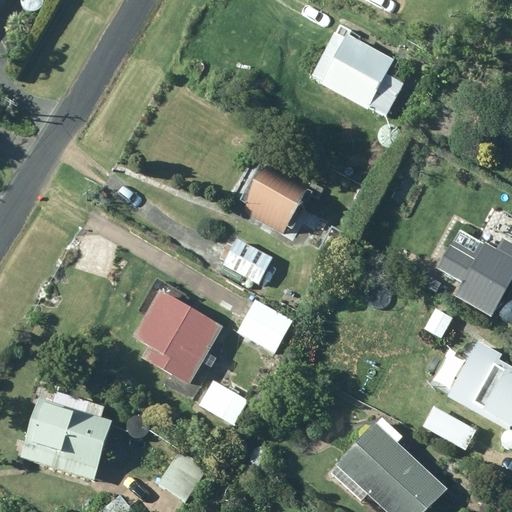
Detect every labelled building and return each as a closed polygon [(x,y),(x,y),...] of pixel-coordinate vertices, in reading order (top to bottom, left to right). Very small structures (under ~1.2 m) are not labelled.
[(319,85),(367,109),(368,106),(386,115),(403,82),(385,74),(393,59),(346,35),(344,38),(333,32),(311,76),(322,82),(319,85)] [(268,165),(242,211),(283,233),(308,187),(268,165)] [(332,256),(345,235),(331,227),(319,249),(332,256)] [(258,284),(271,259),(235,241),(223,267),(258,284)] [(491,317),(511,278),(511,258),(511,256),(511,245),(502,241),(497,250),(483,243),(473,262),(461,255),(449,277),(461,283),(454,297),(491,317)] [(159,290),(131,338),(147,346),(141,357),(189,385),(221,327),(159,290)] [(292,321),(255,301),(237,334),(273,354),(292,321)] [(440,338),(451,319),(436,310),(424,329),(440,338)] [(501,355),(477,342),(447,398),(492,423),(495,419),(511,428),(511,425),(511,369),(497,361),(501,355)] [(247,402),(212,381),(198,404),(233,426),(247,402)] [(38,399),(20,457),(92,479),(110,421),(38,399)] [(475,430),(432,406),(421,426),(464,451),(475,430)] [(402,437),(381,417),(328,474),(359,503),(367,495),(385,511),(425,511),(446,490),(396,443),(402,437)] [(186,503),(207,468),(179,451),(157,485),(186,503)]
